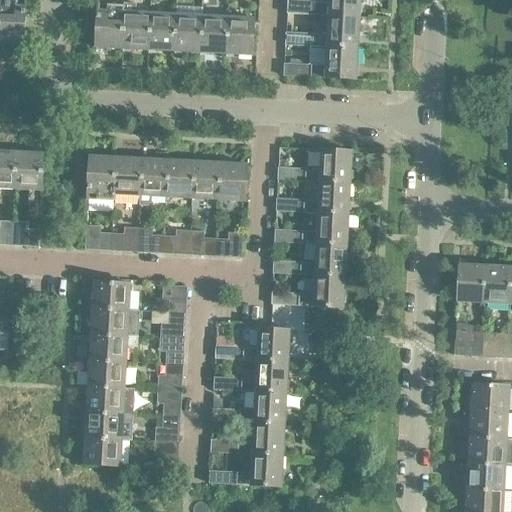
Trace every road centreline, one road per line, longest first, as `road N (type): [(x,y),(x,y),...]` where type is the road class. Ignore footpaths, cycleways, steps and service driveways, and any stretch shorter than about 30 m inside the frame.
road 1 (residential): [(270,115),(86,103),(63,92),(49,71),(54,0)]
road 2 (unclassified): [(413,511),(429,211)]
road 3 (residential): [(270,115),(259,275),(206,274)]
road 4 (residential): [(206,274),(0,262)]
road 5 (residential): [(193,478),(206,274)]
road 6 (residential): [(434,120),(270,115)]
road 7 (unclassified): [(434,120),(440,0)]
